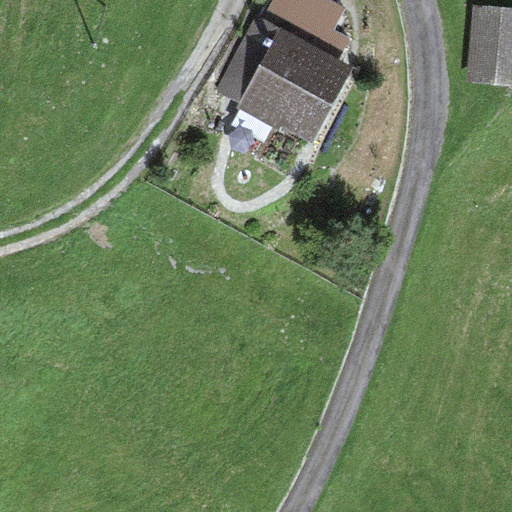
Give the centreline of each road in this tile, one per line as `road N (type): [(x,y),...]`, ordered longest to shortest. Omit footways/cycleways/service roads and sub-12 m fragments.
road 1 (residential): [(293,511),(352,383),(407,213),(426,126),(411,0)]
road 2 (track): [(0,238),(40,228),(111,183),(164,118),(232,0)]
